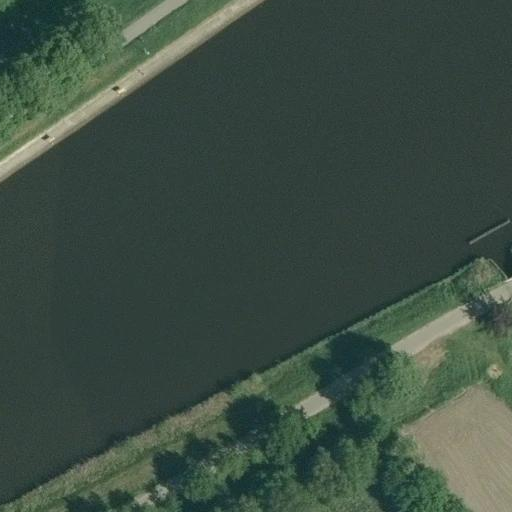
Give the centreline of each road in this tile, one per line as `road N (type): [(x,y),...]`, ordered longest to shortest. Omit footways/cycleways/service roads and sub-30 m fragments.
road 1 (unclassified): [(511,292),(145,511)]
road 2 (unclassified): [(0,129),(178,0)]
